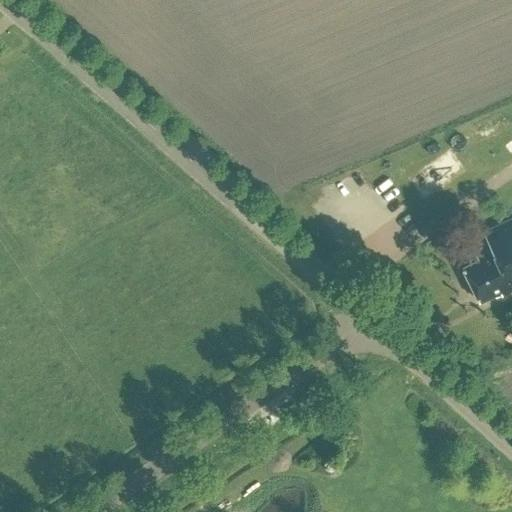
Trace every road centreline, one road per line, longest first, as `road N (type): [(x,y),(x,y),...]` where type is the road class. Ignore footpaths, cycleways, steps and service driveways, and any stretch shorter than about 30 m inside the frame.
road 1 (tertiary): [(371,321),(4,0)]
road 2 (tertiary): [(91,511),(371,321)]
road 3 (tertiary): [(371,321),(511,448)]
